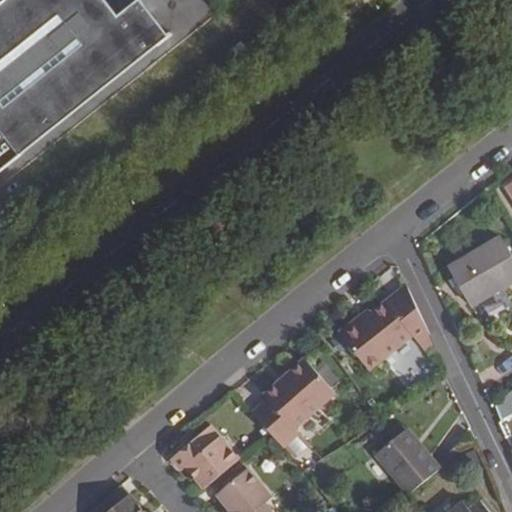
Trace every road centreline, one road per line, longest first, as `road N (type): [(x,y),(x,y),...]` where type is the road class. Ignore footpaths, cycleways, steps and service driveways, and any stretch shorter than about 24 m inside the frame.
road 1 (tertiary): [(0,344),(432,0)]
road 2 (residential): [(392,228),(51,511)]
road 3 (residential): [(392,228),(511,477)]
road 4 (residential): [(511,132),(392,228)]
